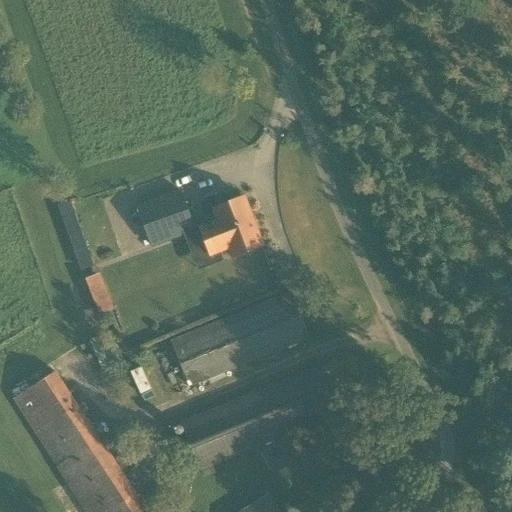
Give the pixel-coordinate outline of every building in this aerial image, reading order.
[(151,246),(195,230),(180,190),(136,207),(151,246)] [(231,258),(263,246),(244,197),(212,210),(216,221),(199,227),(210,257),(228,250),(231,258)] [(75,271),(90,268),(75,198),(60,202),(75,271)] [(84,277),(99,315),(115,309),(100,271),(84,277)] [(188,387),(291,345),(309,338),(291,293),(170,342),(188,387)] [(212,465),(321,421),(339,413),(320,367),(181,423),(200,469),(203,478),(215,473),(212,465)] [(147,511),(136,495),(55,371),(14,398),(56,463),(53,464),(84,511),(147,511)] [(252,511),(280,511),(269,494),(249,506),(252,511)]
